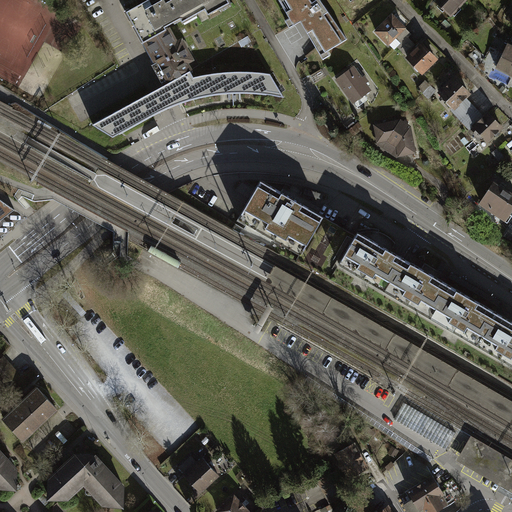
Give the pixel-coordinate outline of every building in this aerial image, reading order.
[(176,16),(167,0),(147,0),(128,11),(133,20),(129,23),(141,44),(165,31),(163,28),(173,22),(171,19),(176,16)] [(167,0),(176,16),(178,19),(192,11),(194,16),(204,11),(206,15),(217,10),(215,5),(224,0),(167,0)] [(311,0),(278,0),(288,18),(296,14),(317,48),(323,45),(327,51),(347,39),(320,0),(316,0),(313,2),(311,0)] [(465,0),(436,0),(451,15),(465,0)] [(396,40),(402,45),(408,40),(412,36),(392,15),(371,35),(386,50),(396,40)] [(165,31),(141,44),(164,85),(190,71),(186,64),(192,61),(180,40),(176,42),(168,29),(165,31)] [(394,53),(418,78),(437,60),(422,45),(417,49),(408,40),(402,45),(394,53)] [(511,49),(507,47),(498,67),(511,73),(511,49)] [(193,77),(190,71),(164,85),(90,127),(110,139),(162,111),(174,105),(187,101),(200,98),(211,95),(226,94),(240,93),(253,93),(268,95),(282,97),(268,73),(255,71),(244,71),(233,71),(222,72),(211,73),(201,75),(193,77)] [(373,96),(357,73),(342,84),(358,107),(373,96)] [(465,100),(469,96),(451,76),(437,90),(463,118),(473,109),(465,100)] [(503,133),(485,113),(481,117),(473,109),(463,118),(488,146),(503,133)] [(413,123),(403,117),(375,123),(379,142),(398,156),(418,152),(413,123)] [(258,180),(233,222),(300,262),(325,221),(258,180)] [(511,213),(511,195),(492,183),(478,207),(505,224),(511,213)] [(0,220),(14,209),(0,198),(0,220)] [(336,267),(511,367),(511,322),(356,233),(336,267)] [(351,329),(511,422),(511,401),(442,361),(275,266),(267,281),(351,329)] [(501,302),(451,273),(448,278),(498,307),(501,302)] [(19,375),(3,357),(0,359),(0,379),(6,386),(19,375)] [(37,388),(3,418),(20,436),(26,430),(29,433),(36,425),(34,423),(46,412),(48,414),(55,408),(37,388)] [(468,441),(456,460),(475,471),(499,485),(496,489),(506,495),(511,498),(511,458),(471,435),(468,440),(468,441)] [(351,446),(335,455),(347,475),(364,466),(351,446)] [(0,450),(0,486),(15,487),(16,468),(0,450)] [(63,465),(49,479),(49,496),(67,497),(72,493),(70,490),(84,478),(100,497),(99,498),(104,503),(122,504),(123,485),(112,474),(109,476),(90,454),(80,454),(65,468),(63,465)] [(218,477),(203,461),(182,480),(197,496),(218,477)] [(331,472),(317,480),(327,498),(341,490),(331,472)] [(409,491),(400,496),(409,511),(430,511),(446,503),(442,496),(443,493),(433,475),(408,490),(409,491)] [(352,497),(359,511),(368,511),(376,508),(366,490),(352,497)] [(245,511),(234,498),(218,511),(245,511)]
